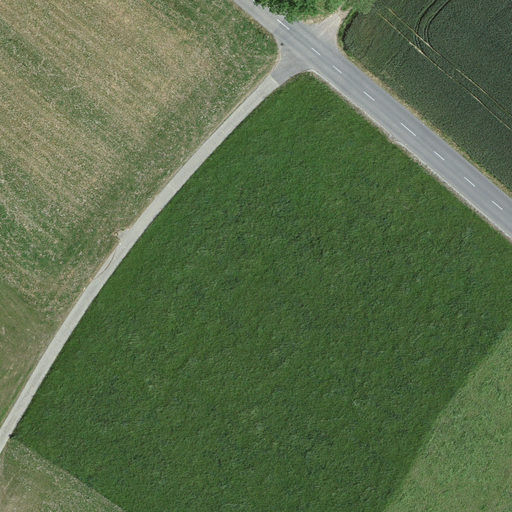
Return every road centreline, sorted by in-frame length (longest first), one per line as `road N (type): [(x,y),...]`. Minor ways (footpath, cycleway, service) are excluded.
road 1 (residential): [(0,448),(94,294),(218,139),(307,47)]
road 2 (tertiary): [(511,225),(307,47)]
